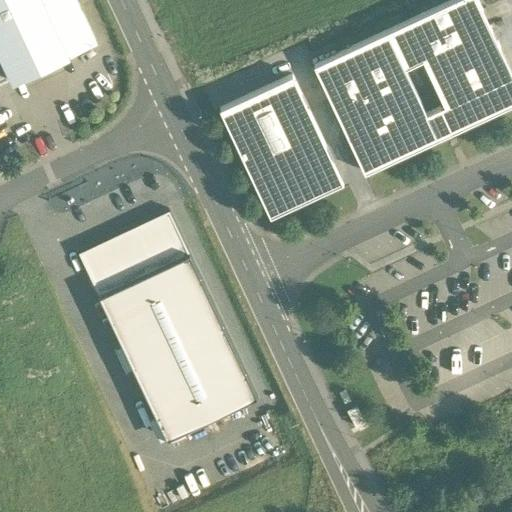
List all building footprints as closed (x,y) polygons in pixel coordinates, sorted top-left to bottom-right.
[(41,0),(0,0),(0,58),(12,84),(69,58),(41,0)] [(96,45),(74,0),(41,0),(69,58),(96,45)] [(511,75),(476,0),(453,0),(387,31),(404,69),(422,60),(444,107),(439,109),(451,134),(511,105),(511,75)] [(387,31),(313,65),(364,174),(451,134),(439,109),(426,115),(404,69),(387,31)] [(292,75),(219,109),(270,218),(342,184),(292,75)] [(168,213),(80,253),(99,295),(187,255),(168,213)] [(187,255),(99,295),(167,440),(255,399),(187,255)] [(350,401),(344,391),(339,394),(344,404),(350,401)]
